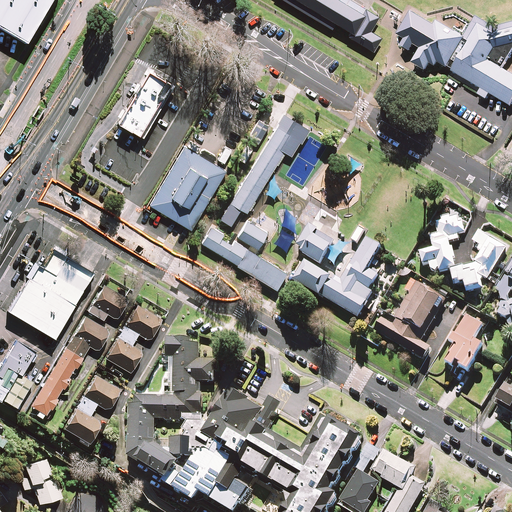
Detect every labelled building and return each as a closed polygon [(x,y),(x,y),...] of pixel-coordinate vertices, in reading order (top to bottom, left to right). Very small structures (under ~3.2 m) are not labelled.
[(47,0),(0,0),(0,32),(21,45),(47,0)] [(359,6),(349,0),(298,0),(346,28),(359,6)] [(489,61),(495,50),(511,45),(511,29),(495,34),(478,24),(469,41),(437,21),(435,26),(411,12),(398,36),(405,40),(401,47),(410,52),(414,46),(420,49),(412,64),(426,72),(430,64),(436,67),(438,64),(452,72),(510,106),(511,103),(511,74),(505,70),(489,61)] [(173,88),(145,72),(115,124),(142,139),(173,88)] [(305,126),(281,113),(220,220),(235,228),(280,148),(290,153),(305,126)] [(268,125),(259,120),(249,138),(257,143),(268,125)] [(197,153),(184,146),(149,206),(190,229),(225,170),(223,169),(213,163),(216,158),(215,155),(209,152),(204,149),(200,150),(197,153)] [(268,229),(246,216),(237,233),(259,245),(268,229)] [(507,248),(477,229),(468,244),(476,248),(474,252),(478,255),(472,264),(456,268),(451,246),(462,244),(461,237),(466,236),(462,216),(438,221),(442,236),(431,238),(434,254),(420,257),(422,269),(429,268),(430,275),(438,277),(449,274),(452,287),(462,287),(464,295),(481,291),(507,248)] [(225,232),(212,225),(202,242),(277,289),(287,272),(235,240),(232,244),(221,237),(225,232)] [(318,230),(310,225),(297,247),(303,250),(301,253),(321,265),(335,242),(318,232),(318,230)] [(338,282),(303,262),(294,278),(319,293),(321,291),(358,312),(371,289),(367,286),(376,271),(368,267),(379,247),(363,237),(338,282)] [(511,300),(508,301),(508,297),(511,290),(511,262),(495,291),(498,293),(502,303),(494,315),(506,323),(508,329),(511,331),(511,300)] [(74,304),(24,275),(4,309),(53,338),(74,304)] [(447,302),(411,279),(403,291),(410,296),(391,327),(382,321),(375,332),(423,362),(431,350),(421,343),(447,302)] [(126,299),(102,286),(90,306),(105,315),(114,320),(126,299)] [(161,320),(135,305),(123,326),(137,334),(149,340),(161,320)] [(102,321),(105,315),(90,306),(87,313),(102,321)] [(71,336),(87,346),(96,351),(108,332),(83,317),(71,336)] [(481,327),(465,318),(455,335),(452,334),(447,343),(454,348),(443,366),(452,371),(454,368),(465,374),(481,348),(472,343),(481,327)] [(130,347),(137,334),(123,326),(116,339),(130,347)] [(386,511),(411,511),(427,484),(412,476),(416,469),(363,438),(365,435),(330,414),(327,421),(321,417),(302,450),(267,429),(282,404),(271,398),(266,407),(230,386),(208,422),(202,414),(202,381),(216,381),(216,359),(204,358),(204,339),(192,339),(192,334),(164,334),(164,357),(174,357),(174,394),(135,394),(135,403),(131,403),(130,457),(196,497),(202,487),(234,506),(239,498),(226,490),(242,466),(286,492),(289,504),(285,511),(330,511),(335,504),(348,511),(367,511),(384,483),(398,492),(386,511)] [(0,356),(0,372),(12,379),(31,347),(12,336),(0,356)] [(71,336),(63,349),(80,359),(87,346),(71,336)] [(128,372),(140,353),(130,347),(116,339),(105,359),(128,372)] [(80,359),(63,349),(27,408),(43,417),(48,410),(49,411),(56,400),(54,399),(60,389),(62,390),(68,380),(66,378),(72,368),(74,370),(80,359)] [(18,368),(12,379),(1,397),(13,404),(30,375),(18,368)] [(0,398),(12,379),(0,372),(0,398)] [(118,390),(94,376),(82,397),(95,404),(106,410),(118,390)] [(511,389),(505,386),(494,404),(511,414),(511,389)] [(88,417),(95,404),(82,397),(74,409),(88,417)] [(88,417),(74,409),(61,431),(86,445),(99,424),(88,417)] [(511,425),(511,417),(506,414),(503,420),(511,426),(511,425)] [(58,498),(46,460),(23,468),(35,505),(58,498)] [(0,511),(9,511),(0,498),(0,511)] [(452,511),(434,502),(429,511),(452,511)]
